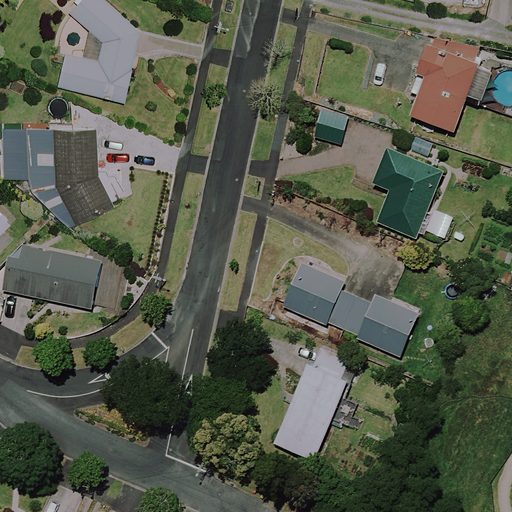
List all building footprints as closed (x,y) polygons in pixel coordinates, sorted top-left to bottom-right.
[(138,33),(105,0),(77,0),(68,10),(89,31),(83,57),(65,53),(58,87),(124,101),(138,33)] [(511,25),(511,8),(493,3),(480,49),(504,56),(511,25)] [(477,52),(434,36),(420,76),(427,78),(412,118),(455,134),(479,69),(472,67),(477,52)] [(349,120),(321,112),(313,139),(341,147),(349,120)] [(97,174),(96,124),(0,125),(0,144),(1,179),(28,178),(30,191),(67,227),(112,204),(97,174)] [(446,174),(390,150),(375,185),(392,192),(378,224),(417,241),(446,174)] [(0,232),(11,222),(0,210),(0,232)] [(450,224),(434,218),(426,239),(442,246),(450,224)] [(103,265),(25,248),(22,262),(10,260),(3,293),(92,312),(103,265)] [(327,327),(342,292),(346,282),(303,263),(283,308),(327,327)] [(357,340),(372,305),(342,292),(327,327),(357,340)] [(372,305),(357,340),(402,359),(421,315),(376,295),(372,305)] [(346,361),(319,348),(276,445),(315,463),(350,384),(339,378),(346,361)]
